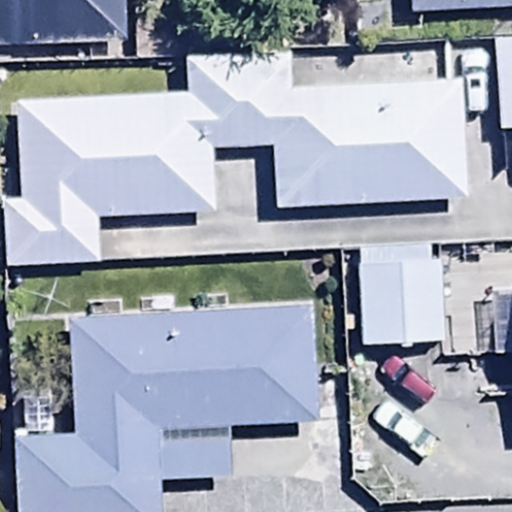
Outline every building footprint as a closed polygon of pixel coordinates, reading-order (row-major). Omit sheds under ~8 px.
[(118,0),(0,0),(0,49),(119,47),(118,0)] [(511,0),(407,0),(408,17),(511,13),(511,0)] [(498,135),(511,134),(511,44),(493,46),(498,135)] [(209,154),(265,151),(268,214),(461,205),(455,84),(286,92),(284,60),(187,65),(189,96),(0,105),(0,268),(0,273),(96,268),(94,224),(213,218),(209,154)] [(429,265),(428,248),(354,250),(357,355),(441,352),(439,265),(429,265)] [(511,295),(486,297),(488,361),(511,360),(511,295)] [(63,323),(68,436),(10,439),(13,511),(156,511),(156,488),(227,485),(224,431),(314,427),(309,312),(63,323)]
